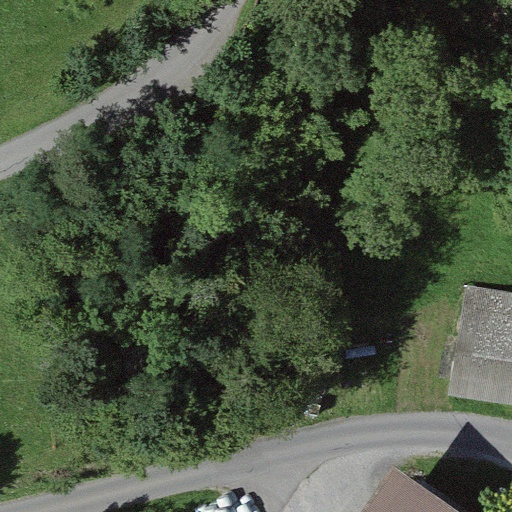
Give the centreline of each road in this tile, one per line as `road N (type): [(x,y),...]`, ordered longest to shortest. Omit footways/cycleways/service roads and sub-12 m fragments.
road 1 (unclassified): [(511,449),(452,433),(334,436),(57,511)]
road 2 (unclassified): [(0,162),(100,124),(204,47),(235,0)]
